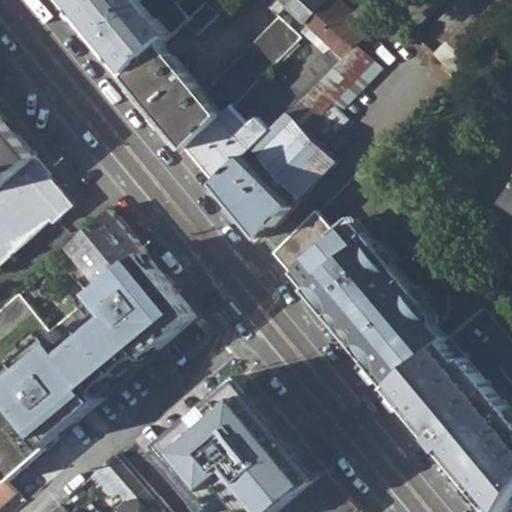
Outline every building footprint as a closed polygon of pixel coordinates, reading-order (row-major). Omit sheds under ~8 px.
[(71,0),(134,76),(168,44),(190,23),(197,16),(184,1),(185,0),(71,0)] [(279,100),(292,112),(294,111),(307,97),(360,43),(364,39),(389,15),(368,0),(360,9),(350,0),(280,0),(273,8),(280,14),(290,3),(338,45),(328,50),(279,100)] [(403,0),(394,10),(414,30),(444,0),(403,0)] [(511,0),(490,0),(438,52),(458,74),(511,20),(511,0)] [(197,16),(190,23),(201,35),(224,14),(213,1),(212,2),(197,16)] [(134,76),(194,148),(227,115),(307,36),(283,17),(211,90),(207,87),(204,89),(168,44),(134,76)] [(360,43),(369,52),(373,47),(364,39),(360,43)] [(360,43),(307,97),(323,114),(377,60),(369,52),(360,43)] [(342,160),(294,111),(292,112),(258,146),(223,181),(269,237),(342,160)] [(0,188),(36,159),(0,115),(0,188)] [(223,181),(258,146),(227,115),(194,148),(223,181)] [(50,176),(36,159),(0,188),(0,268),(53,222),(55,224),(60,220),(58,217),(70,207),(48,179),(50,176)] [(322,209),(298,233),(309,240),(287,258),(297,270),(311,287),(318,281),(304,263),(342,231),(322,209)] [(69,249),(102,290),(146,253),(111,211),(106,215),(69,249)] [(395,387),(453,337),(441,324),(439,314),(359,216),(342,231),(304,263),(318,281),(311,287),(395,387)] [(309,240),(298,233),(280,250),(287,258),(309,240)] [(199,318),(146,253),(102,290),(91,300),(89,299),(49,333),(19,294),(0,311),(0,391),(8,402),(0,408),(0,474),(7,483),(199,318)] [(453,337),(395,387),(452,456),(511,404),(455,335),(453,337)] [(281,511),(329,473),(248,376),(156,453),(204,511),(211,511),(234,493),(249,511),(281,511)] [(511,404),(452,456),(498,511),(507,511),(511,505),(511,404)] [(116,489),(126,501),(142,486),(116,457),(93,476),(109,496),(116,489)] [(360,511),(329,473),(281,511),(360,511)] [(0,507),(16,494),(7,483),(0,474),(0,507)] [(142,486),(126,501),(118,507),(115,509),(117,511),(163,511),(151,498),(142,486)] [(79,488),(68,498),(80,511),(96,511),(89,503),(91,501),(79,488)]
